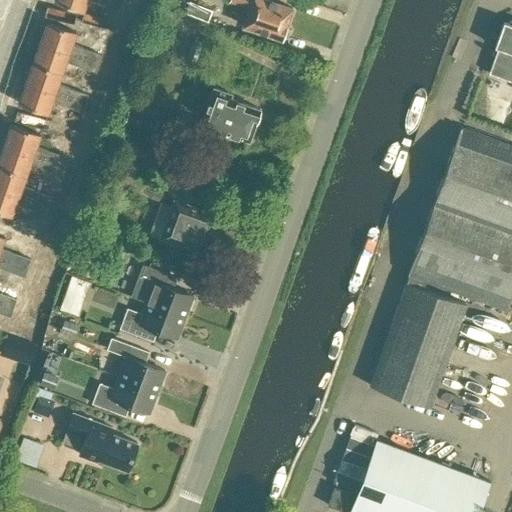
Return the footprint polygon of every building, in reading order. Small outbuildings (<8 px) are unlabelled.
[(49,0),(78,10),(81,0),(49,0)] [(229,0),(229,2),(248,9),(241,26),(280,39),(287,37),(289,30),(286,26),(293,8),(269,0),(229,0)] [(209,22),(213,12),(189,2),(184,12),(209,22)] [(59,5),(51,28),(95,44),(98,35),(88,31),(93,17),(59,5)] [(511,19),(511,20),(510,21),(509,22),(504,21),(496,45),(499,46),(490,73),(511,80),(511,19)] [(51,28),(42,52),(76,64),(81,49),(92,53),(95,44),(51,28)] [(182,61),(189,39),(158,28),(151,51),(182,61)] [(42,52),(34,75),(79,91),(82,82),(71,78),(76,64),(42,52)] [(34,75),(26,97),(60,109),(65,96),(76,100),(79,91),(34,75)] [(256,122),(261,109),(229,98),(231,93),(214,87),(203,115),(180,106),(175,119),(200,128),(201,123),(249,139),(255,122),(256,122)] [(162,113),(131,101),(122,125),(153,136),(162,113)] [(511,145),(462,128),(369,385),(429,407),(466,305),(422,289),(425,281),(506,310),(511,291),(511,145)] [(13,135),(5,158),(51,172),(54,163),(43,160),(48,146),(13,135)] [(5,158),(0,173),(0,180),(32,191),(37,177),(48,181),(51,172),(5,158)] [(185,190),(120,166),(114,184),(171,205),(173,198),(181,201),(185,190)] [(0,180),(0,205),(35,217),(39,208),(27,204),(32,191),(0,180)] [(171,205),(159,237),(208,254),(215,236),(210,234),(217,214),(181,201),(173,198),(171,205)] [(0,205),(0,230),(16,236),(21,222),(32,226),(35,217),(0,205)] [(0,230),(0,255),(8,258),(20,262),(23,253),(11,249),(16,236),(0,230)] [(0,280),(0,281),(5,267),(17,271),(20,262),(8,258),(0,255),(0,280)] [(146,302),(185,316),(193,295),(173,288),(177,277),(148,266),(140,286),(151,290),(146,302)] [(60,309),(79,313),(85,278),(66,274),(60,309)] [(0,291),(0,311),(9,313),(13,294),(0,291)] [(177,337),(185,316),(146,302),(142,314),(127,308),(120,328),(153,341),(157,330),(177,337)] [(71,337),(75,326),(64,322),(60,333),(71,337)] [(0,351),(0,356),(29,367),(36,347),(6,336),(0,351)] [(126,356),(119,377),(157,391),(165,370),(145,363),(149,352),(111,337),(107,349),(126,356)] [(51,389),(55,378),(44,374),(40,385),(51,389)] [(149,412),(157,391),(119,377),(114,389),(99,383),(92,403),(125,416),(129,405),(149,412)] [(53,394),(37,388),(34,395),(39,397),(33,412),(48,417),(54,401),(50,400),(53,394)] [(97,459),(127,471),(137,444),(111,434),(113,429),(72,413),(62,442),(80,449),(78,454),(96,461),(97,459)] [(356,491),(377,433),(354,425),(333,482),(356,491)] [(14,458),(35,464),(42,442),(21,436),(14,458)] [(479,511),(490,482),(378,440),(350,511),(479,511)] [(344,511),(350,493),(334,487),(327,505),(344,511)]
